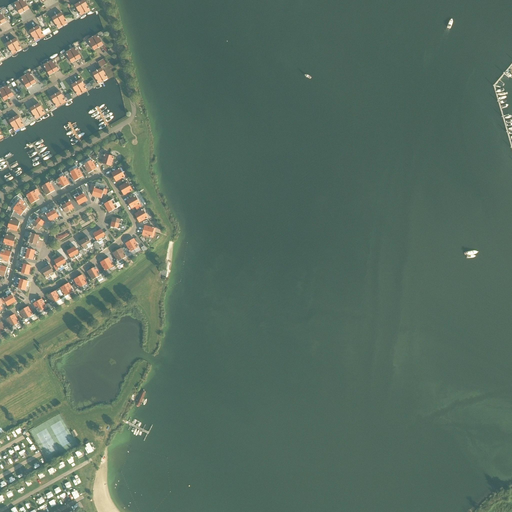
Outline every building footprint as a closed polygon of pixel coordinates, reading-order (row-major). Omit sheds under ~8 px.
[(24,0),(21,0),(18,2),(23,13),(29,10),(24,0)] [(83,0),(78,3),(84,14),(90,10),(83,0)] [(18,2),(12,6),(18,16),(23,13),(18,2)] [(78,3),(72,6),(78,17),(84,14),(78,3)] [(61,13),(55,16),(61,27),(66,24),(61,13)] [(55,16),(49,20),(55,30),(61,27),(55,16)] [(38,25),(32,29),(38,39),(44,36),(38,25)] [(32,29),(26,32),(32,42),(38,39),(32,29)] [(97,36),(92,40),(97,50),(103,47),(97,36)] [(15,39),(10,42),(15,53),(21,49),(15,39)] [(92,40),(86,43),(92,54),(97,50),(92,40)] [(10,42),(4,45),(9,56),(15,53),(10,42)] [(76,49),(70,52),(76,63),(82,59),(76,49)] [(70,52),(64,55),(70,66),(76,63),(70,52)] [(54,62),(48,65),(54,76),(60,72),(54,62)] [(48,65),(42,68),(48,79),(54,76),(48,65)] [(101,69),(95,72),(101,83),(107,80),(101,69)] [(95,72),(90,76),(95,86),(101,83),(95,72)] [(31,74),(25,78),(31,88),(37,85),(31,74)] [(25,78),(19,81),(25,91),(31,88),(25,78)] [(81,81),(75,84),(81,95),(86,91),(81,81)] [(75,84),(69,87),(75,98),(81,95),(75,84)] [(8,87),(2,90),(8,101),(14,97),(8,87)] [(2,90),(0,91),(0,99),(2,104),(8,101),(2,90)] [(60,92),(54,96),(60,106),(65,103),(60,92)] [(54,96),(48,99),(54,110),(60,106),(54,96)] [(38,105),(33,108),(38,118),(44,115),(38,105)] [(33,108),(27,111),(33,122),(38,118),(33,108)] [(18,116),(12,120),(18,130),(24,127),(18,116)] [(12,120),(6,123),(12,134),(18,130),(12,120)] [(93,171),(97,169),(93,162),(93,161),(92,161),(92,160),(88,162),(93,171)] [(88,174),(93,171),(88,162),(83,165),(84,166),(84,167),(88,174)] [(79,179),(74,170),(72,167),(69,170),(70,172),(70,173),(70,174),(71,174),(75,181),(79,179)] [(79,179),(83,177),(79,169),(78,168),(74,170),(79,179)] [(111,173),(114,177),(122,173),(120,168),(119,169),(118,169),(111,173)] [(125,177),(122,173),(114,177),(116,182),(123,178),(124,178),(124,177),(125,177)] [(57,182),(61,189),(65,187),(60,178),(59,175),(52,179),(54,183),(57,182)] [(65,176),(60,178),(65,187),(69,184),(65,177),(66,177),(65,176)] [(50,182),(46,184),(51,193),(55,191),(51,184),(51,183),(50,182)] [(119,187),(122,191),(130,186),(128,182),(127,183),(127,182),(126,183),(119,187)] [(46,184),(42,187),(42,188),(42,189),(43,188),(47,195),(51,193),(46,184)] [(133,190),(130,186),(122,191),(124,195),(131,191),(131,192),(132,191),(133,190)] [(35,202),(40,199),(36,192),(35,191),(35,192),(35,191),(30,193),(35,202)] [(83,193),(83,192),(78,194),(83,203),(88,200),(84,193),(83,192),(83,193)] [(30,193),(26,195),(27,196),(26,196),(27,197),(31,204),(35,202),(30,193)] [(78,194),(78,195),(74,196),(75,197),(74,197),(75,198),(79,205),(83,203),(78,194)] [(127,201),(129,205),(138,200),(136,196),(135,196),(134,196),(134,197),(127,201)] [(69,200),(69,199),(65,202),(70,210),(74,208),(70,201),(70,200),(69,200)] [(115,204),(113,199),(112,200),(111,200),(104,204),(107,208),(115,204)] [(132,209),(135,207),(137,210),(141,207),(142,207),(140,204),(138,200),(129,205),(132,209)] [(16,206),(24,212),(27,208),(20,203),(21,203),(20,202),(20,203),(19,202),(16,206)] [(70,210),(65,202),(61,204),(61,205),(61,206),(62,206),(65,213),(70,210)] [(107,208),(109,213),(116,209),(117,209),(117,208),(118,208),(115,204),(107,208)] [(16,206),(13,210),(14,210),(13,211),(14,211),(21,216),(24,212),(16,206)] [(54,209),(54,208),(49,210),(54,219),(58,217),(55,210),(54,209)] [(137,218),(146,214),(143,209),(142,210),(135,214),(137,218)] [(54,219),(49,210),(45,213),(46,214),(45,214),(46,215),(50,222),(54,219)] [(137,218),(139,223),(146,219),(147,219),(147,218),(148,218),(146,214),(137,218)] [(38,217),(37,216),(34,220),(42,226),(45,222),(38,217),(39,217),(38,217)] [(32,225),(39,230),(42,226),(34,220),(31,224),(32,224),(32,225)] [(102,229),(97,232),(102,240),(106,238),(106,237),(106,236),(102,229)] [(102,240),(97,232),(93,234),(97,241),(97,242),(98,242),(98,243),(102,240)] [(88,237),(84,239),(89,248),(93,246),(92,245),(93,245),(92,244),(88,237)] [(84,250),(89,248),(84,239),(80,242),(83,249),(84,250)] [(134,239),(130,241),(135,250),(136,253),(141,251),(138,247),(139,246),(138,246),(134,239)] [(126,251),(127,253),(128,254),(135,250),(130,241),(126,243),(130,250),(129,251),(128,250),(126,251)] [(76,258),(80,255),(80,254),(80,253),(79,253),(75,246),(71,249),(76,258)] [(121,248),(117,251),(122,259),(126,257),(126,256),(126,255),(125,255),(121,248)] [(71,259),(72,260),(76,258),(71,249),(67,251),(71,258),(71,259)] [(122,259),(117,251),(113,253),(117,260),(117,261),(118,262),(117,262),(115,263),(116,265),(118,264),(120,264),(124,262),(122,259)] [(58,258),(63,267),(67,265),(67,264),(67,263),(63,256),(58,258)] [(58,258),(54,261),(58,268),(58,269),(59,268),(59,269),(63,267),(58,258)] [(109,258),(105,260),(109,269),(114,266),(113,266),(113,265),(109,258)] [(105,260),(100,262),(104,270),(105,270),(105,271),(109,269),(105,260)] [(50,265),(46,268),(51,276),(52,279),(56,277),(54,273),(55,273),(54,272),(50,265)] [(100,274),(96,267),(92,269),(96,278),(101,275),(100,275),(100,274)] [(51,276),(46,268),(41,270),(45,277),(46,278),(46,279),(51,276)] [(92,280),(96,278),(92,269),(87,271),(91,279),(92,279),(92,280)] [(78,277),(83,286),(87,284),(87,283),(87,282),(86,282),(82,275),(78,277)] [(83,286),(78,277),(74,280),(78,287),(78,288),(78,287),(79,288),(83,286)] [(73,290),(70,285),(69,283),(65,285),(70,294),(74,292),(73,291),(74,291),(73,290)] [(65,296),(63,298),(64,300),(71,296),(70,294),(65,285),(60,288),(64,295),(65,296)] [(63,298),(60,300),(60,299),(60,298),(59,298),(55,291),(51,293),(56,302),(58,305),(64,301),(64,300),(63,298)] [(7,295),(12,304),(16,301),(12,294),(12,293),(12,294),(11,293),(7,295)] [(52,305),(56,302),(51,293),(47,296),(51,302),(48,304),(49,306),(52,305)] [(4,299),(8,306),(12,304),(7,295),(3,297),(3,298),(4,299)] [(38,301),(44,312),(50,309),(49,306),(48,304),(45,305),(42,299),(38,301)] [(37,316),(44,312),(38,301),(33,304),(37,310),(34,312),(36,314),(37,316)] [(24,309),(29,318),(30,319),(34,317),(33,315),(36,314),(34,312),(34,311),(32,312),(33,313),(32,314),(28,307),(24,309)] [(24,319),(25,320),(26,322),(30,320),(30,319),(29,318),(24,309),(20,311),(24,318),(24,319)] [(23,324),(22,322),(21,319),(18,321),(15,314),(10,317),(15,325),(19,323),(21,325),(23,324)] [(15,325),(10,317),(6,319),(10,326),(10,327),(11,327),(11,328),(15,325)]
